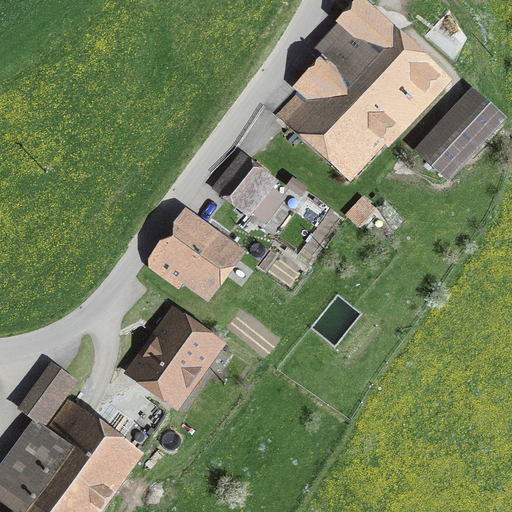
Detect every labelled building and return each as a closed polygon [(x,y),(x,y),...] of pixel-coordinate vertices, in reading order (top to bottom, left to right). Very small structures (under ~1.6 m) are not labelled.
[(291,67),(265,102),(281,116),(288,108),(296,116),(293,119),(347,169),(388,125),(397,135),(445,84),(360,3),(319,46),(322,61),(309,75),(291,67)] [(448,177),(500,121),(474,97),(422,153),(448,177)] [(263,224),(279,202),(264,191),(256,201),(246,194),(254,185),(237,172),(217,199),(244,218),(248,213),(263,224)] [(363,195),(347,214),(363,228),(379,209),(363,195)] [(205,290),(230,256),(183,222),(149,268),(178,289),(186,277),(205,290)] [(176,400),(213,350),(173,321),(137,371),(176,400)] [(73,383),(52,367),(21,409),(43,425),(73,383)] [(85,511),(127,453),(64,409),(46,434),(34,425),(0,473),(0,502),(13,511),(85,511)]
